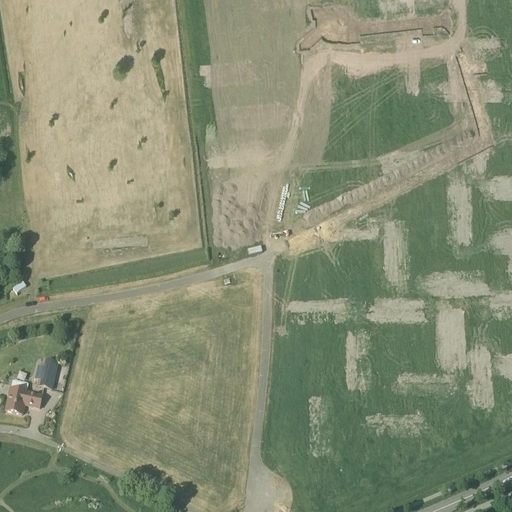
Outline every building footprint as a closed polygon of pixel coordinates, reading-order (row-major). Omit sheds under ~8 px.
[(421,47),(402,48),(405,78),(424,76),(424,74),(437,73),(435,57),(422,58),(421,47)] [(511,54),(497,56),(499,70),(502,70),(503,82),(498,83),(500,101),(511,99),(511,54)] [(361,55),(331,58),(333,76),(355,74),(356,82),(374,80),(372,62),(362,63),(361,55)] [(280,69),(275,70),(277,90),(292,88),(293,97),(305,96),(305,98),(306,98),(308,114),(317,114),(315,97),(313,97),(311,78),(303,79),(302,71),(295,72),(295,70),(294,62),(279,64),(280,69)] [(447,223),(444,224),(445,226),(448,225),(452,233),(455,231),(460,242),(480,233),(482,236),(484,235),(476,217),(474,218),(472,212),(463,216),(460,209),(444,216),(447,223)] [(14,249),(0,253),(0,254),(5,267),(19,261),(14,249)] [(298,281),(281,282),(282,292),(288,292),(290,313),(319,312),(318,289),(298,290),(297,282),(298,282),(298,281)] [(496,318),(488,322),(496,339),(502,336),(504,340),(511,335),(511,304),(511,305),(506,293),(494,299),(497,305),(496,306),(498,311),(494,313),(496,318)] [(465,306),(444,315),(452,335),(467,328),(465,323),(471,320),(465,306)] [(36,366),(33,381),(38,382),(37,388),(51,391),(57,365),(43,361),(42,368),(36,366)] [(10,389),(5,413),(22,417),(24,407),(40,410),(43,397),(27,394),(27,393),(28,387),(27,385),(14,382),(12,383),(11,389),(10,389)]
